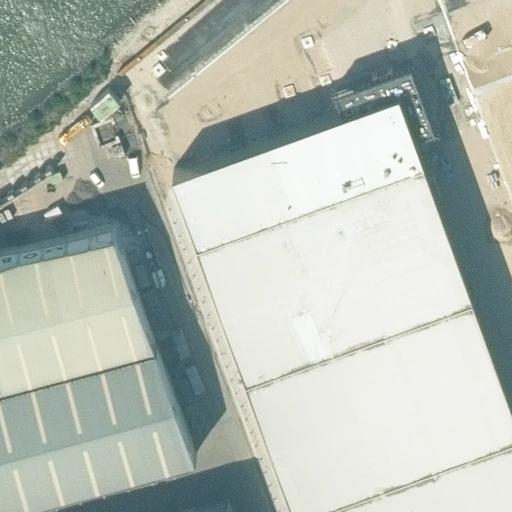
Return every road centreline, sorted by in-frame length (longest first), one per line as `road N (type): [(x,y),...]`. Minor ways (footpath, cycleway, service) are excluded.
road 1 (unknown): [(511,450),(350,0)]
road 2 (unknown): [(0,180),(30,152),(65,136),(126,162),(248,446)]
road 3 (unknown): [(16,511),(248,446)]
